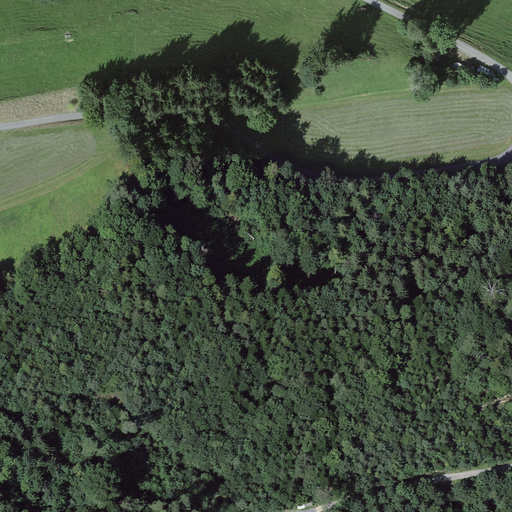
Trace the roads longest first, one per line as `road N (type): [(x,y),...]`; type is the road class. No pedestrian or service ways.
road 1 (unclassified): [(0,128),(138,106),(191,115),(315,174),(348,179),(476,167),(511,152)]
road 2 (track): [(309,511),(387,487),(511,468)]
road 3 (unclassified): [(511,77),(371,0)]
